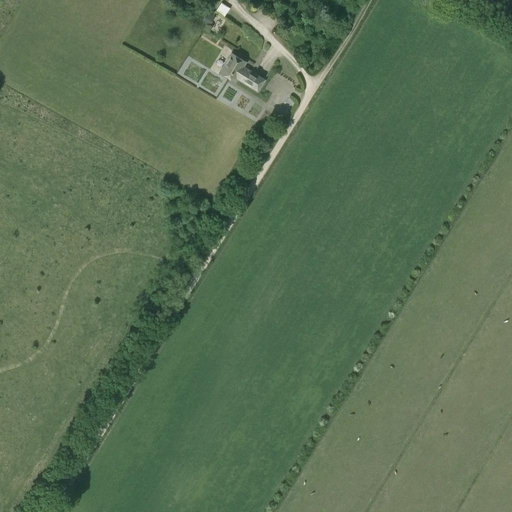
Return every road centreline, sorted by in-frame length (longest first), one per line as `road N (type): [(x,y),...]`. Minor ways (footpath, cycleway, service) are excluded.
road 1 (unclassified): [(50,511),(313,89)]
road 2 (unknown): [(14,511),(152,290),(182,262)]
